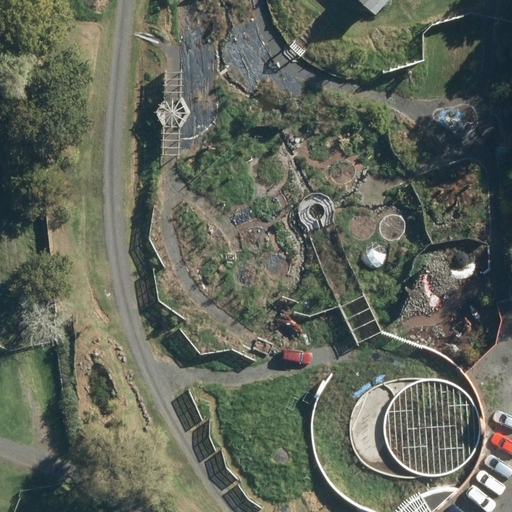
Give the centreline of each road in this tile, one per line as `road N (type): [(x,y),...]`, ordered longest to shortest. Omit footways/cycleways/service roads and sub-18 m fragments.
road 1 (track): [(243,511),(173,404),(111,268),(140,0)]
road 2 (track): [(98,496),(35,385),(0,73)]
road 3 (track): [(117,511),(0,444)]
